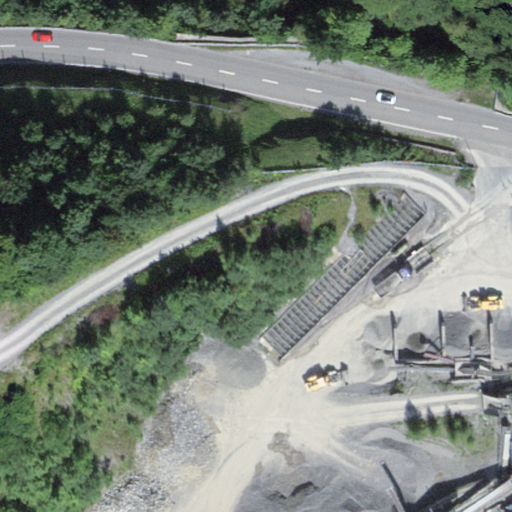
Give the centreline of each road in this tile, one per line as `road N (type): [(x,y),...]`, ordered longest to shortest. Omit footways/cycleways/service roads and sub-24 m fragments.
road 1 (track): [(479,210),(429,186),(382,177),(272,193),(135,266),(0,354)]
road 2 (primary): [(0,48),(136,56),(511,131)]
road 3 (track): [(511,177),(179,511)]
